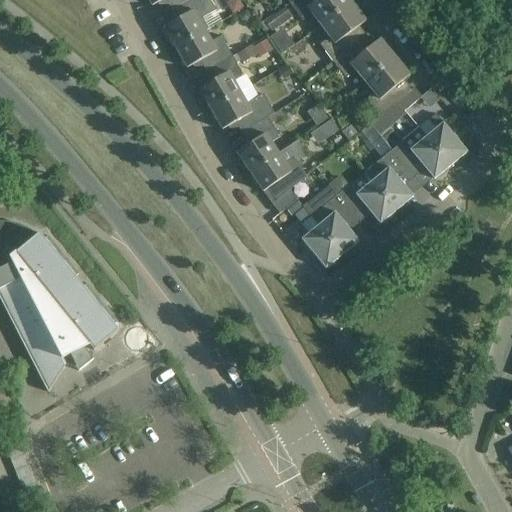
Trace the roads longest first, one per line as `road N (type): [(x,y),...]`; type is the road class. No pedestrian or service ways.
road 1 (secondary): [(326,427),(272,333),(134,149),(0,25)]
road 2 (secondary): [(0,83),(47,131),(140,255),(276,455)]
road 3 (residential): [(316,301),(219,178),(118,0)]
road 4 (residential): [(316,301),(488,162),(495,147),(489,130)]
road 5 (residential): [(499,511),(468,454),(511,316)]
road 6 (residential): [(489,130),(383,0)]
road 7 (residential): [(170,511),(276,455)]
